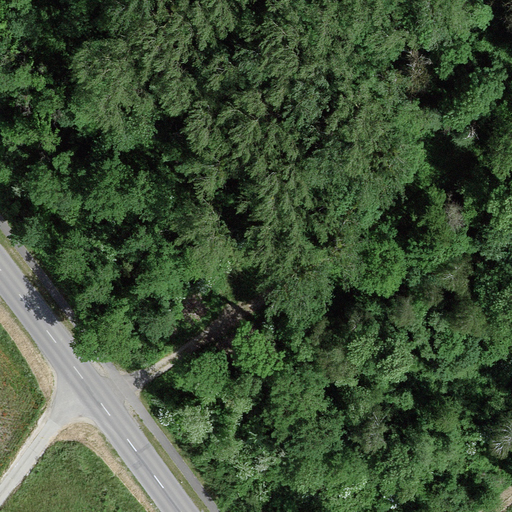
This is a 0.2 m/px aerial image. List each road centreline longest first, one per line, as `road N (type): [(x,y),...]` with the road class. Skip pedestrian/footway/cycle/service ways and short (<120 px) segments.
road 1 (secondary): [(0,267),(181,511)]
road 2 (track): [(85,382),(0,496)]
